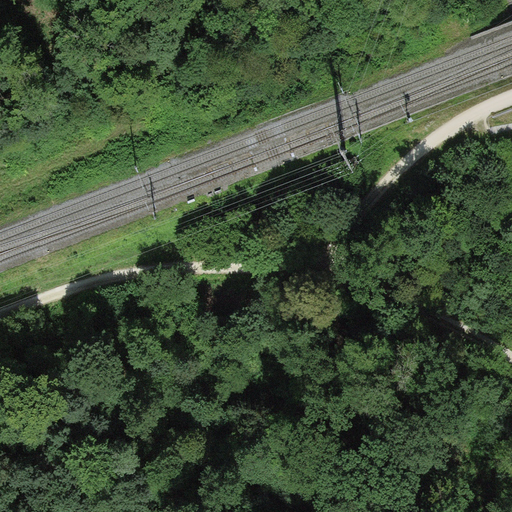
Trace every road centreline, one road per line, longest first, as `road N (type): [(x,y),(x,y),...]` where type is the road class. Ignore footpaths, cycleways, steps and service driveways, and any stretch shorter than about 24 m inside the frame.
road 1 (track): [(0,314),(81,283),(203,267),(331,263)]
road 2 (track): [(184,0),(153,93),(96,156),(0,195)]
road 3 (track): [(331,263),(363,511)]
road 4 (track): [(331,263),(334,240),(389,180),(480,112)]
road 5 (track): [(511,357),(331,263)]
